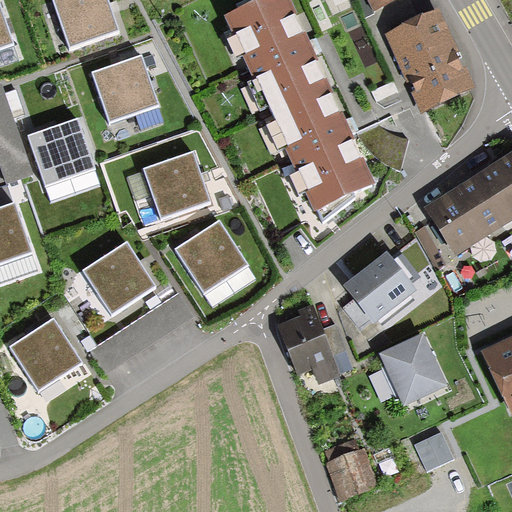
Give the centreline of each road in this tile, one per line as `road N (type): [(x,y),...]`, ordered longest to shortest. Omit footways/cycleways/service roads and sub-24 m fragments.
road 1 (residential): [(511,110),(256,316)]
road 2 (residential): [(256,316),(21,464)]
road 3 (residential): [(256,316),(331,511)]
